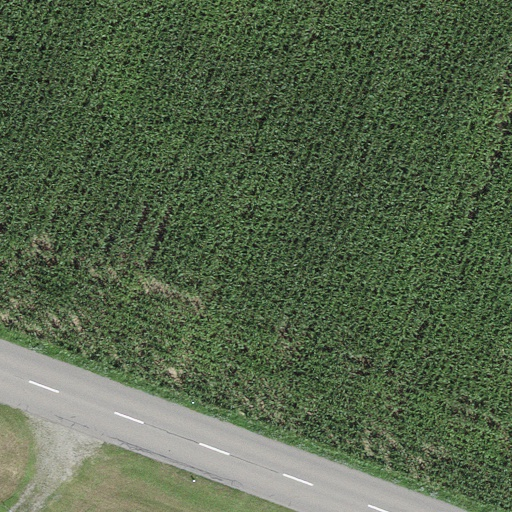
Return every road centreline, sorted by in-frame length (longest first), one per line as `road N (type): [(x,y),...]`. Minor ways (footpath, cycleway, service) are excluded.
road 1 (tertiary): [(0,374),(376,511)]
road 2 (track): [(96,409),(28,511)]
